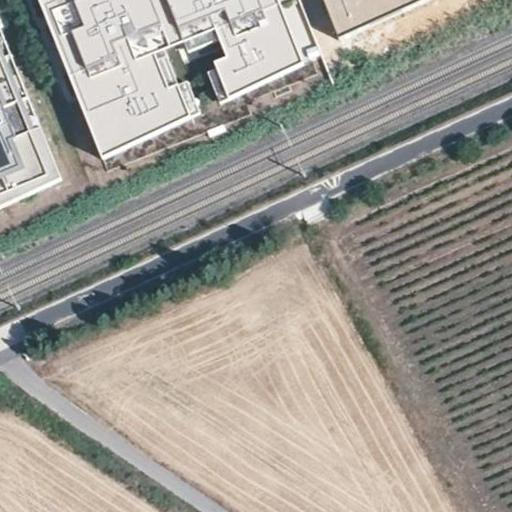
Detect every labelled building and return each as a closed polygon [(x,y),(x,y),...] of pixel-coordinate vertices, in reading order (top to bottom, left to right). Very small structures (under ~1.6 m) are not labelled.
[(41,0),(40,0),(94,134),(103,130),(50,0),(41,0)] [(50,0),(103,130),(94,134),(104,159),(192,118),(179,85),(170,89),(148,32),(158,28),(176,21),(185,42),(217,30),(220,40),(228,58),(215,63),(218,69),(230,99),(305,64),(292,33),(283,37),(268,0),(50,0)] [(268,0),(283,37),(292,33),(278,0),(268,0)] [(327,0),(343,35),(420,0),(327,0)] [(170,89),(179,85),(158,28),(148,32),(170,89)] [(217,30),(185,42),(189,52),(220,40),(217,30)] [(0,60),(28,129),(37,125),(0,33),(0,60)] [(0,201),(58,178),(37,125),(28,129),(0,60),(0,201)] [(230,99),(218,69),(209,73),(221,104),(230,99)] [(188,82),(179,85),(192,118),(202,113),(188,82)] [(63,113),(81,156),(94,151),(76,108),(63,113)]
